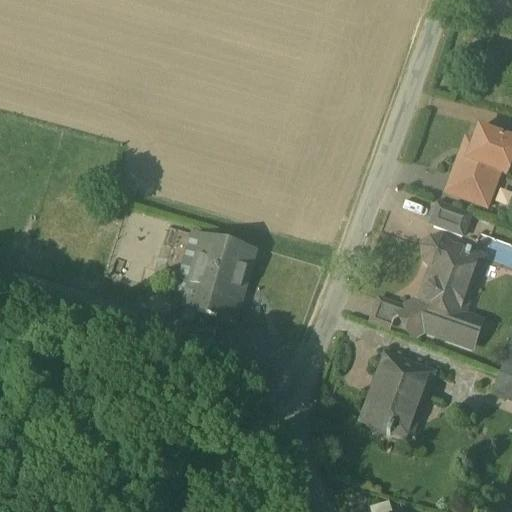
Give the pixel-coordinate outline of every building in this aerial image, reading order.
[(479,130),(461,179),(474,184),(467,203),(487,211),(500,175),(506,177),(511,162),(511,142),(503,139),(503,138),(500,137),(500,138),(479,130)] [(470,217),(441,206),(433,229),(461,239),(470,217)] [(167,222),(124,210),(106,277),(148,289),(167,222)] [(254,255),(192,237),(174,300),(180,301),(179,302),(185,304),(183,311),(184,311),(196,314),(219,321),(234,325),(254,255)] [(426,262),(430,266),(435,268),(421,304),(399,317),(411,339),(421,333),(470,351),(479,325),(456,316),(465,291),(469,293),(472,287),(476,285),(479,276),(477,272),(481,260),(471,256),(472,253),(468,251),(466,256),(449,250),(446,246),(442,243),(436,243),(431,244),(427,247),(425,251),(425,257),(426,262)] [(101,312),(53,298),(53,300),(42,297),(36,315),(95,334),(101,312)] [(137,320),(101,310),(95,334),(93,340),(130,350),(137,320)] [(196,314),(184,311),(177,337),(189,340),(196,314)] [(219,321),(196,314),(189,340),(212,347),(219,321)] [(157,326),(137,320),(130,350),(149,355),(157,326)] [(511,348),(502,376),(511,379),(511,348)] [(224,363),(214,360),(209,377),(219,380),(224,363)] [(427,379),(381,362),(361,423),(385,431),(382,439),(386,440),(388,436),(406,443),(417,410),(414,409),(418,395),(421,396),(427,379)] [(511,379),(502,376),(495,396),(511,402),(511,379)] [(286,441),(272,446),(277,461),(291,457),(286,441)]
